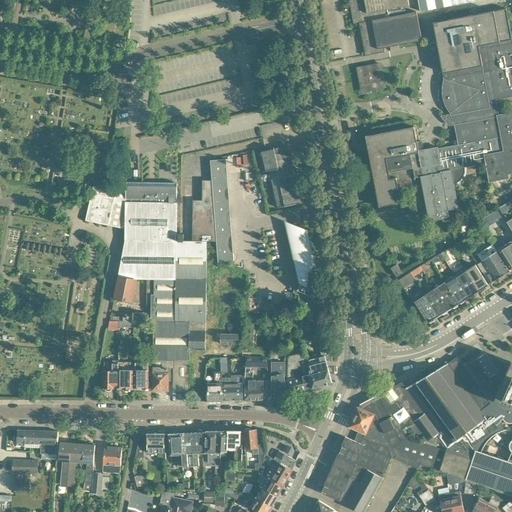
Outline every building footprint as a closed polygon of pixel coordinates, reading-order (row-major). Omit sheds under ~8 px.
[(407,0),(349,0),(354,24),(359,23),(365,56),(385,52),(384,48),(422,41),(416,12),(406,14),(405,6),(409,6),(407,0)] [(450,0),(417,0),(420,11),(452,5),(450,0)] [(511,173),(511,112),(500,115),(497,100),(511,97),(511,35),(506,9),(478,14),(479,16),(473,17),(473,15),(433,22),(444,79),(443,82),(442,86),(442,91),(442,95),(443,99),(445,103),(446,108),(449,111),(450,113),(450,115),(454,124),(458,145),(437,148),(437,150),(419,153),(418,150),(420,150),(422,149),(423,147),(423,145),(423,143),(422,142),(420,141),(419,140),(417,141),(414,126),(366,136),(379,207),(395,204),(393,191),(396,190),(394,178),(388,179),(387,173),(413,168),(414,178),(420,177),(428,222),(443,219),(449,218),(447,211),(458,209),(453,184),(454,183),(457,183),(459,181),(461,180),(462,178),(463,176),(464,173),(464,169),(464,168),(485,164),(489,182),(509,179),(508,174),(511,173)] [(358,69),(363,90),(384,86),(380,65),(358,69)] [(240,71),(162,84),(166,105),(224,95),(223,89),(243,86),(240,71)] [(300,202),(290,157),(288,149),(288,148),(276,148),(277,150),(275,151),(274,148),(262,151),(266,171),(269,170),(278,207),(300,202)] [(234,261),(226,159),(210,160),(218,262),(234,261)] [(125,240),(118,279),(135,279),(148,279),(176,279),(176,240),(184,240),(184,234),(177,234),(177,202),(175,202),(175,199),(177,199),(177,198),(177,183),(127,182),(126,182),(126,183),(126,192),(125,228),(125,240)] [(125,228),(126,192),(93,185),(86,220),(125,228)] [(266,199),(264,191),(254,193),(256,201),(266,199)] [(259,211),(270,209),(269,201),(258,202),(259,211)] [(508,203),(499,208),(503,214),(511,208),(508,203)] [(498,209),(478,221),(481,226),(501,214),(498,209)] [(319,287),(306,231),(287,223),(301,282),(297,283),(293,292),(298,295),(323,305),(323,304),(319,287)] [(511,269),(511,239),(505,244),(503,241),(496,245),(498,248),(511,270),(511,269)] [(510,271),(493,244),(483,251),(500,277),(510,271)] [(446,263),(451,260),(445,250),(440,253),(443,258),(446,263)] [(500,277),(483,251),(477,254),(489,272),(485,275),(490,284),(500,277)] [(443,258),(440,253),(430,259),(434,264),(443,258)] [(424,263),(420,266),(423,270),(425,274),(429,271),(424,263)] [(402,273),(396,264),(390,268),(396,277),(402,273)] [(488,285),(476,264),(465,271),(478,292),(488,285)] [(420,266),(410,272),(413,276),(423,270),(420,266)] [(203,268),(203,279),(227,280),(227,279),(224,279),(225,269),(203,268)] [(478,292),(465,271),(455,278),(468,298),(469,297),(470,299),(475,296),(474,294),(478,292)] [(453,273),(443,279),(445,281),(446,283),(445,284),(458,304),(459,303),(461,304),(464,302),(464,300),(468,298),(455,278),(453,273)] [(410,284),(405,276),(399,279),(403,286),(405,288),(410,284)] [(203,279),(202,289),(226,290),(227,280),(203,279)] [(445,284),(446,283),(445,281),(434,289),(447,310),(452,307),(453,308),(457,306),(457,304),(458,304),(445,284)] [(153,283),(153,295),(158,295),(178,296),(178,284),(153,283)] [(202,289),(202,299),(223,300),(224,290),(226,291),(226,290),(202,289)] [(447,310),(434,289),(424,296),(437,316),(441,314),(443,315),(447,312),(447,310)] [(158,295),(157,307),(177,308),(178,296),(158,295)] [(323,305),(298,295),(298,304),(325,316),(323,305)] [(437,316),(424,296),(414,302),(427,323),(428,322),(430,323),(434,320),(434,318),(437,316)] [(202,299),(201,309),(225,310),(223,310),(223,300),(202,299)] [(152,307),(152,318),(177,319),(177,308),(157,307),(152,307)] [(201,309),(201,320),(203,320),(222,321),(225,321),(225,310),(201,309)] [(152,318),(164,319),(164,331),(169,331),(168,339),(176,339),(177,319),(152,318)] [(203,320),(203,330),(222,331),(222,321),(203,320)] [(331,382),(326,362),(330,361),(330,362),(332,361),(332,358),(333,358),(333,357),(331,357),(326,323),(317,325),(322,356),(311,359),(310,355),(305,356),(304,356),(312,388),(332,383),(332,382),(331,382)] [(201,330),(200,340),(222,341),(222,331),(203,330),(201,330)] [(137,362),(136,389),(138,391),(142,391),(144,389),(149,390),(150,368),(153,368),(154,360),(154,338),(149,338),(149,357),(143,357),(143,362),(137,362)] [(200,340),(200,351),(221,352),(222,341),(200,340)] [(304,356),(305,356),(304,352),(288,356),(287,380),(290,394),(312,388),(304,356)] [(497,370),(492,363),(485,353),(477,359),(469,365),(471,367),(466,371),(483,393),(493,386),(488,377),(497,370)] [(503,419),(483,393),(466,371),(457,358),(448,364),(447,363),(418,381),(406,388),(402,382),(390,388),(390,389),(386,392),(385,391),(377,395),(389,416),(388,417),(400,441),(407,437),(403,429),(410,424),(411,425),(410,426),(417,435),(422,432),(428,440),(437,445),(441,442),(444,446),(447,444),(448,445),(446,451),(471,459),(468,467),(469,468),(475,451),(475,450),(482,452),(482,450),(487,451),(489,446),(485,444),(487,442),(488,441),(489,439),(491,437),(493,436),(495,435),(497,433),(500,432),(502,431),(504,430),(501,421),(501,420),(503,419)] [(266,368),(266,360),(246,359),(244,359),(244,360),(246,367),(251,367),(266,368)] [(511,365),(509,364),(508,366),(495,359),(492,363),(497,370),(488,377),(493,386),(483,393),(503,419),(503,420),(507,422),(511,423),(511,422),(511,365)] [(118,362),(119,362),(119,360),(112,360),(112,371),(104,370),(104,388),(105,388),(105,390),(106,391),(110,391),(111,390),(111,389),(118,389),(118,362)] [(134,389),(134,367),(132,366),(132,362),(119,362),(118,362),(118,389),(124,389),(125,391),(128,391),(130,390),(130,389),(134,389)] [(288,394),(284,375),(285,375),(285,362),(273,362),(273,377),(273,396),(288,394)] [(267,399),(268,380),(253,380),(253,371),(251,371),(251,367),(246,367),(245,379),(244,400),(267,399)] [(154,368),(154,390),(155,390),(157,392),(160,392),(162,390),(168,390),(169,382),(169,368),(154,368)] [(185,376),(184,396),(197,397),(197,387),(204,387),(204,372),(197,372),(185,371),(185,376)] [(215,383),(207,383),(208,401),(222,401),(222,383),(222,377),(222,372),(221,372),(214,372),(215,383)] [(222,383),(222,401),(241,400),(240,378),(240,374),(231,374),(231,377),(222,377),(222,383)] [(388,417),(389,416),(377,395),(360,404),(358,408),(357,408),(349,426),(359,430),(357,436),(355,441),(345,436),(345,437),(331,470),(321,492),(320,492),(323,493),(343,501),(342,502),(359,511),(364,511),(383,478),(392,457),(417,468),(418,468),(420,464),(464,479),(468,467),(471,459),(446,451),(407,438),(407,437),(400,441),(388,417)] [(259,453),(257,429),(251,430),(249,428),(246,428),(244,430),(243,430),(245,449),(253,448),(253,454),(259,453)] [(31,443),(31,431),(18,430),(17,443),(31,443)] [(241,444),(241,430),(229,431),(228,448),(235,449),(235,464),(239,464),(238,467),(246,468),(246,454),(242,454),(243,444),(241,444)] [(31,431),(31,443),(41,444),(41,453),(42,453),(42,458),(57,459),(57,454),(58,454),(58,442),(58,432),(31,431)] [(215,461),(218,431),(206,431),(206,432),(207,432),(204,456),(204,465),(215,465),(216,461),(215,461)] [(227,455),(228,448),(229,431),(218,431),(215,461),(216,461),(215,465),(221,464),(221,456),(227,455)] [(193,457),(192,432),(181,433),(182,466),(189,466),(188,457),(193,457)] [(207,432),(206,432),(192,432),(193,457),(194,457),(194,465),(199,465),(199,457),(204,456),(207,432)] [(181,433),(165,434),(166,452),(169,452),(169,446),(170,446),(170,455),(171,455),(171,461),(177,461),(178,466),(182,466),(181,433)] [(166,460),(165,434),(148,434),(148,452),(161,452),(161,460),(166,460)] [(67,486),(71,443),(67,443),(67,442),(62,441),(62,443),(60,442),(59,460),(63,461),(61,485),(67,486)] [(71,443),(67,486),(75,486),(77,462),(82,462),(83,444),(71,443)] [(93,477),(95,445),(91,445),(91,444),(85,443),(85,444),(83,444),(82,462),(87,463),(86,476),(84,490),(90,491),(93,477)] [(144,457),(144,444),(138,444),(136,457),(144,457)] [(120,473),(123,447),(105,446),(103,472),(120,473)] [(469,468),(466,479),(475,482),(511,494),(511,462),(508,461),(482,452),(475,450),(475,451),(472,459),(469,468)] [(293,469),(295,464),(297,460),(285,454),(280,462),(269,456),(266,459),(264,458),(264,459),(263,459),(264,465),(269,468),(287,478),(293,469)] [(37,474),(38,460),(13,459),(13,473),(17,473),(17,479),(16,479),(16,492),(29,492),(30,480),(28,480),(28,473),(37,474)] [(287,478),(269,468),(264,465),(264,471),(260,470),(259,477),(264,477),(268,477),(283,486),(287,478)] [(102,493),(104,473),(94,472),(92,492),(102,493)] [(145,486),(145,476),(143,475),(135,475),(137,486),(145,486)] [(283,486),(268,477),(264,477),(259,477),(257,481),(260,483),(259,485),(263,487),(262,487),(277,496),(283,486)] [(277,496),(262,487),(261,489),(256,486),(253,485),(249,484),(245,490),(257,497),(256,497),(271,506),(277,496)] [(436,499),(429,489),(424,492),(430,502),(436,499)] [(421,490),(418,492),(419,495),(426,505),(430,502),(424,492),(423,493),(421,490)] [(225,493),(240,501),(241,501),(241,499),(242,499),(242,496),(242,494),(234,493),(225,493)] [(449,493),(439,495),(442,511),(453,511),(450,497),(449,493)] [(214,498),(215,498),(215,494),(202,494),(202,503),(214,504),(214,498)] [(464,511),(461,495),(450,497),(453,511),(464,511)] [(267,511),(271,506),(256,497),(251,506),(261,511),(267,511)] [(483,511),(488,502),(479,497),(471,511),(483,511)] [(190,511),(193,501),(173,498),(172,506),(163,505),(161,511),(190,511)] [(491,498),(489,503),(488,502),(483,511),(495,511),(498,507),(500,503),(491,498)] [(332,511),(335,509),(319,500),(318,501),(316,500),(314,505),(315,506),(311,511),(332,511)] [(511,506),(511,508),(507,503),(502,507),(507,511),(511,506)]
